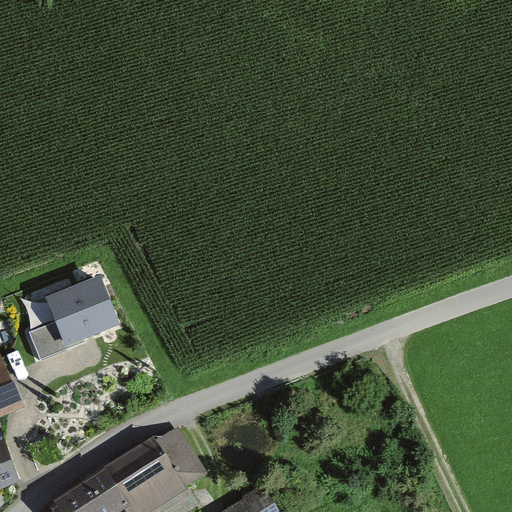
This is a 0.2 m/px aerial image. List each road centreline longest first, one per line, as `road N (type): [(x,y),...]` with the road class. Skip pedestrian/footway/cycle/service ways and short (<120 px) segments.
road 1 (unclassified): [(24,511),(76,464),(148,420),(511,286)]
road 2 (track): [(384,330),(471,511)]
